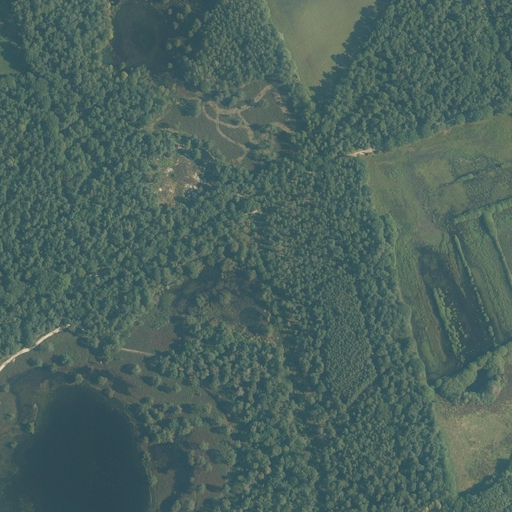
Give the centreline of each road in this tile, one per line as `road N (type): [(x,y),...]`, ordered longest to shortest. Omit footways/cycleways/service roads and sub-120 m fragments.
road 1 (track): [(79,280),(154,257),(223,213),(341,159),(511,102)]
road 2 (unknown): [(253,211),(300,223),(320,296),(325,388),(344,430),(342,464),(355,511)]
road 3 (track): [(251,200),(321,461),(322,511)]
road 4 (unknown): [(253,211),(105,308),(47,322),(0,354)]
road 5 (track): [(427,0),(464,77),(425,129)]
road 6 (track): [(0,368),(76,322),(69,306),(79,280)]
